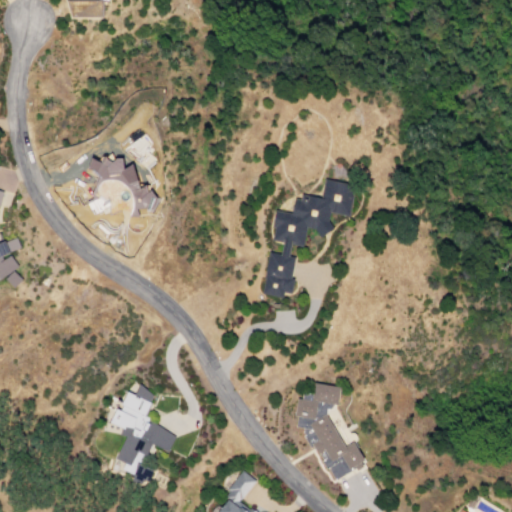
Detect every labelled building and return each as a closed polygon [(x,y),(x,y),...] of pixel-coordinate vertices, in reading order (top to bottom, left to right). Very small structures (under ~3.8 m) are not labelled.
[(100,0),(77,0),(65,0),(66,19),(101,18),(100,0)] [(90,172),(95,197),(103,196),(107,218),(117,216),(118,220),(136,217),(135,211),(152,207),(148,185),(136,188),(132,166),(122,168),(119,157),(87,163),(89,173),(90,172)] [(272,210),(270,227),(271,229),(270,240),(278,241),(280,244),(278,254),(266,252),(259,294),(279,298),(280,292),(288,293),(291,280),(289,277),(292,257),(286,256),(288,244),(300,247),(303,228),(312,229),(317,237),(330,229),(326,222),(328,213),(347,216),(352,185),(322,180),(319,198),(301,195),(291,201),(289,213),(272,210)] [(0,277),(16,268),(9,256),(7,252),(5,242),(2,242),(0,242),(0,193),(0,192),(0,191),(0,277)] [(333,481),(363,460),(349,442),(344,446),(323,417),(324,411),(336,403),(338,387),(311,383),(310,393),(305,392),(294,400),(292,415),(294,418),(293,427),(297,428),(306,440),(309,437),(308,445),(333,481)] [(141,422),(152,393),(135,387),(132,395),(124,392),(117,410),(113,409),(107,423),(123,429),(112,459),(122,463),(120,470),(132,475),(130,479),(145,485),(151,469),(140,465),(148,445),(167,452),(173,434),(141,422)] [(237,502),(253,481),(239,471),(226,487),(223,502),(215,511),(252,511),(250,510),(245,509),(237,502)]
